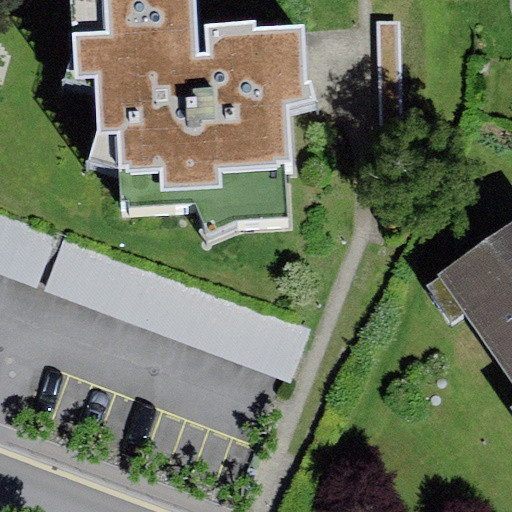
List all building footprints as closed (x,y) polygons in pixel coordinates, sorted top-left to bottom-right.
[(97,39),(56,41),(60,128),(93,126),(97,200),(121,198),(123,244),(208,240),(209,260),(268,257),(263,163),(293,162),(288,74),(184,79),(179,0),(145,0),(95,2),(97,39)] [(397,64),(375,64),(377,121),(398,120),(397,64)] [(60,235),(0,211),(0,271),(39,287),(60,235)] [(511,215),(440,265),(511,369),(511,215)] [(66,240),(49,289),(292,377),(309,328),(66,240)]
